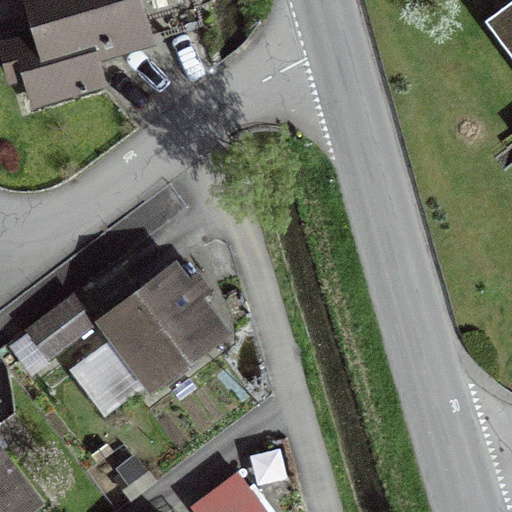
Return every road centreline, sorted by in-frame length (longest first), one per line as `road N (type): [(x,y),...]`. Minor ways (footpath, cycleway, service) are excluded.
road 1 (residential): [(475,511),(339,40)]
road 2 (residential): [(211,111),(327,511)]
road 3 (residential): [(211,111),(58,218),(0,227)]
road 4 (residential): [(339,40),(211,111)]
